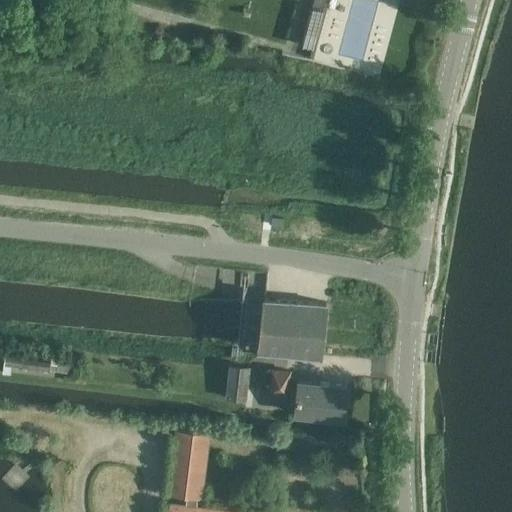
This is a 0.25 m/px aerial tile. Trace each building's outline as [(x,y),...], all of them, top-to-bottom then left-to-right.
[(319,46),(327,0),(313,0),(305,43),(319,46)] [(264,296),(264,297),(264,299),(259,347),(258,350),(262,351),(262,350),(317,356),(317,357),(320,357),(321,353),(320,353),(325,306),(326,306),(326,303),(323,302),(323,303),(268,297),(268,296),(264,296)] [(50,363),(5,357),(3,374),(11,375),(12,366),(49,371),(49,370),(74,374),(75,361),(51,358),(50,363)] [(246,400),(249,367),(230,365),(227,398),(246,400)] [(273,370),(271,391),(287,393),(289,371),(273,370)] [(297,394),(295,413),(342,418),(346,385),(299,380),(297,394)] [(171,505),(170,511),(229,511),(196,508),(195,508),(196,497),(197,497),(199,497),(207,434),(178,431),(170,493),(187,496),(186,506),(171,505)]
